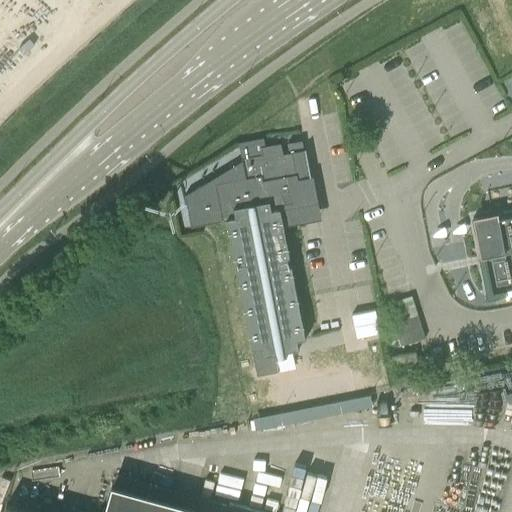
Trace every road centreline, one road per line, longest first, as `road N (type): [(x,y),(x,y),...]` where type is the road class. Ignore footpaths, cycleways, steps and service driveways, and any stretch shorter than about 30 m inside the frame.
road 1 (unclassified): [(511,124),(395,186),(394,208),(433,305),(446,318),(511,315)]
road 2 (primary): [(51,180),(124,139),(307,0)]
road 3 (primary): [(229,0),(94,118),(51,180)]
road 4 (unclassified): [(113,0),(58,46),(18,0)]
